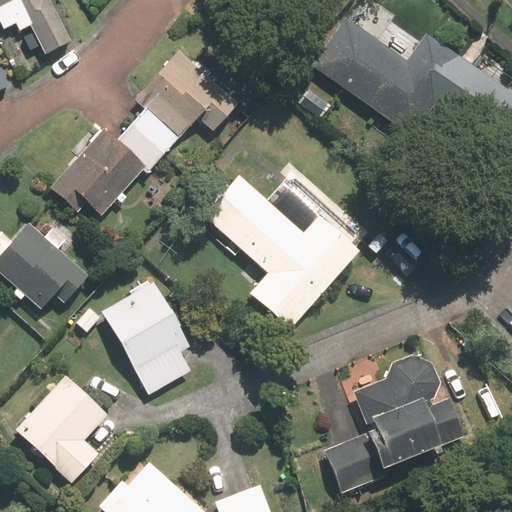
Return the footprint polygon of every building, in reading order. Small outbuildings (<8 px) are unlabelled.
[(0,0),(0,93),(9,89),(0,71),(0,31),(1,33),(26,20),(44,57),(68,45),(45,0),(0,0)] [(465,62),(427,35),(404,66),(343,21),(309,68),(406,137),(406,136),(410,139),(465,62)] [(209,136),(236,107),(217,90),(178,54),(132,105),(143,114),(115,145),(101,132),(47,192),(75,217),(84,207),(99,220),(171,141),(176,145),(195,123),(209,136)] [(300,237),(234,181),(200,220),(267,277),(249,298),(290,333),(358,256),(316,219),(300,237)] [(0,279),(39,313),(51,298),(62,308),(87,279),(25,226),(3,251),(0,247),(0,279)] [(188,350),(152,285),(97,315),(133,380),(188,350)] [(387,368),(382,383),(350,395),(365,436),(321,453),(336,490),(337,490),(340,497),(380,481),(378,474),(397,467),(397,466),(436,451),(434,448),(460,438),(446,402),(430,408),(428,404),(431,403),(437,387),(428,367),(408,360),(387,368)] [(105,420),(62,380),(11,435),(69,488),(97,457),(83,444),(105,420)] [(200,511),(147,467),(108,511),(200,511)] [(264,511),(257,489),(211,505),(213,511),(264,511)]
